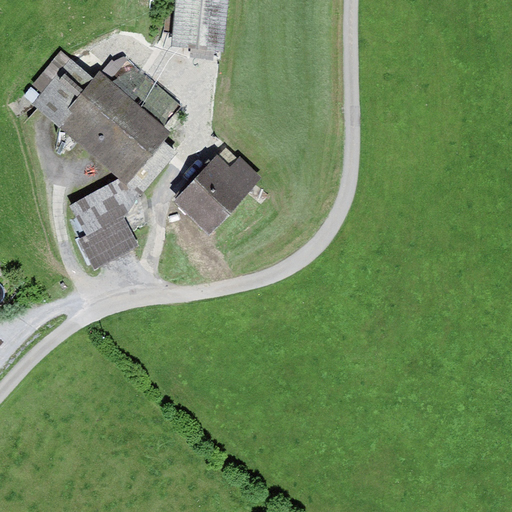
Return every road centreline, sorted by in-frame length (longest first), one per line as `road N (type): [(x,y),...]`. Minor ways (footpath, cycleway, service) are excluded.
road 1 (residential): [(357,0),(352,178),(343,216),(324,244),(255,284),(143,293),(111,307),(0,405)]
road 2 (track): [(94,56),(133,44),(183,72),(196,102),(188,149),(161,191),(143,293)]
road 3 (track): [(111,307),(49,312),(0,375)]
